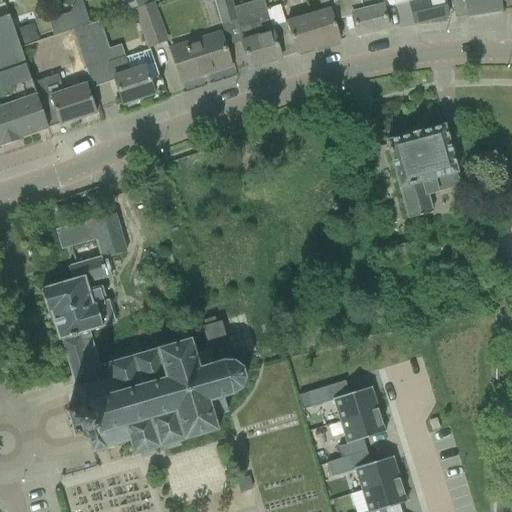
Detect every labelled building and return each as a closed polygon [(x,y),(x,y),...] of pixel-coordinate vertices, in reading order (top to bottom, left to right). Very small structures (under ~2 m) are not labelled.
[(115,14),(114,16),(126,12),(124,8),(121,0),(118,2),(117,6),(117,10),(115,14)] [(146,0),(121,0),(124,8),(126,12),(148,4),(152,3),(151,0),(147,0),(146,0)] [(235,19),(249,68),(280,59),(266,10),(262,0),(260,0),(232,9),(229,0),(213,0),(221,23),(235,19)] [(312,0),(313,1),(315,0),(318,0),(322,13),(309,17),(318,47),(340,41),(327,0),(312,0)] [(334,0),(333,1),(337,20),(353,16),(357,37),(388,29),(383,9),(394,6),(392,0),(334,0)] [(392,0),(394,6),(409,2),(414,24),(448,16),(443,0),(392,0)] [(466,13),(467,17),(501,11),(499,0),(450,0),(454,15),(466,13)] [(152,3),(136,10),(150,48),(167,42),(152,3)] [(9,16),(0,19),(0,145),(1,148),(11,145),(20,141),(19,139),(48,129),(32,84),(26,66),(9,16)] [(59,17),(48,21),(53,36),(67,31),(63,20),(60,20),(59,17)] [(286,23),(296,54),(318,47),(309,17),(286,23)] [(17,30),(22,45),(38,40),(33,25),(17,30)] [(72,30),(85,68),(100,62),(87,25),(72,30)] [(171,49),(182,82),(230,67),(219,33),(171,49)] [(109,61),(123,105),(154,95),(149,81),(158,77),(149,51),(124,59),(124,57),(109,61)] [(58,76),(32,84),(48,129),(59,125),(59,126),(74,121),(96,113),(90,94),(86,85),(81,87),(64,92),(60,79),(58,76)] [(386,142),(407,220),(433,212),(428,195),(460,186),(444,126),(386,142)] [(50,209),(55,228),(72,222),(67,204),(50,209)] [(62,340),(71,371),(101,362),(97,349),(94,350),(89,332),(114,324),(108,302),(102,304),(99,291),(90,294),(87,283),(108,277),(103,260),(126,253),(115,214),(57,232),(62,249),(70,246),(70,248),(95,240),(100,257),(76,265),(68,268),(72,282),(41,291),(47,313),(50,312),(59,340),(62,340)] [(395,247),(402,273),(417,269),(410,242),(395,247)] [(130,443),(134,456),(219,431),(215,417),(228,413),(224,398),(234,395),(243,390),(246,379),(243,368),(234,360),(223,321),(217,322),(216,317),(205,320),(206,325),(201,327),(202,331),(196,333),(202,351),(196,353),(192,338),(107,364),(112,380),(107,381),(101,362),(71,371),(76,387),(73,388),(79,409),(67,413),(74,437),(82,435),(82,438),(86,440),(88,439),(92,454),(130,443)] [(492,383),(510,383),(510,353),(492,353),(492,383)] [(305,394),(298,396),(302,411),(309,409),(333,401),(340,422),(377,410),(370,389),(371,389),(371,388),(349,395),(345,382),(305,394)] [(341,459),(327,464),(327,465),(366,452),(363,440),(385,433),(384,432),(377,410),(340,422),(347,444),(346,444),(346,445),(338,448),(341,459)] [(366,452),(327,465),(331,478),(355,471),(361,491),(398,479),(392,459),(392,457),(370,464),(366,452)] [(249,477),(246,478),(236,481),(240,494),(250,491),(253,490),(249,477)] [(367,511),(384,511),(384,510),(406,503),(406,502),(405,502),(398,479),(361,491),(367,511)]
